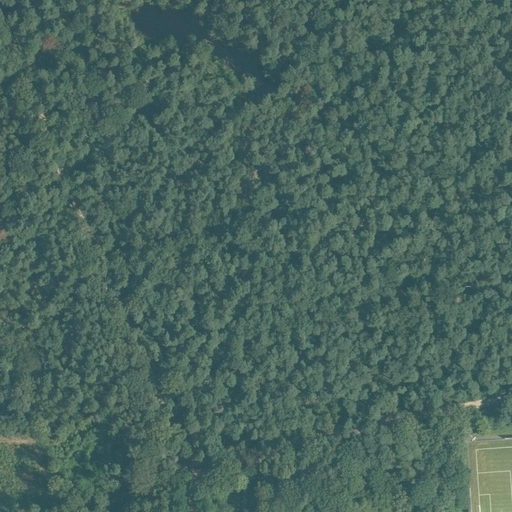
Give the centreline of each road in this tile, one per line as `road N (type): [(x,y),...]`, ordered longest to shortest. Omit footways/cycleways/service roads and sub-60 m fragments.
road 1 (track): [(169,429),(0,12)]
road 2 (track): [(187,483),(287,446),(511,397)]
